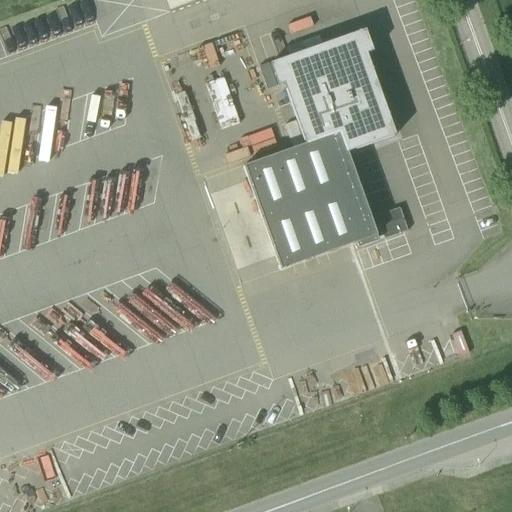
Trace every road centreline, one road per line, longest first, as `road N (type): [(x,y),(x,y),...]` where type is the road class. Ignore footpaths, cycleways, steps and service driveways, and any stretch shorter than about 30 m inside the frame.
road 1 (unknown): [(358,0),(472,267)]
road 2 (unknown): [(232,353),(472,267)]
road 3 (unknown): [(0,432),(232,353)]
road 4 (unknown): [(0,289),(184,224)]
road 5 (unknown): [(0,187),(162,135)]
road 6 (unclassified): [(461,0),(511,141)]
road 7 (unknown): [(136,42),(0,86)]
road 8 (unknown): [(268,0),(136,42)]
road 9 (unknown): [(184,224),(232,353)]
